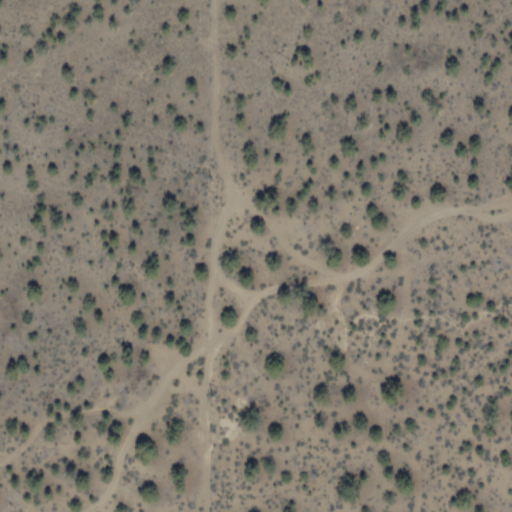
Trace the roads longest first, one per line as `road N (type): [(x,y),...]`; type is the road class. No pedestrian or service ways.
road 1 (track): [(511,203),(439,215),(369,264),(256,294),(128,420),(99,497),(83,511)]
road 2 (track): [(203,511),(202,389),(213,234),(225,192),(211,138),(211,0)]
road 3 (track): [(0,450),(55,420),(106,408),(128,420)]
road 4 (track): [(335,275),(225,192)]
